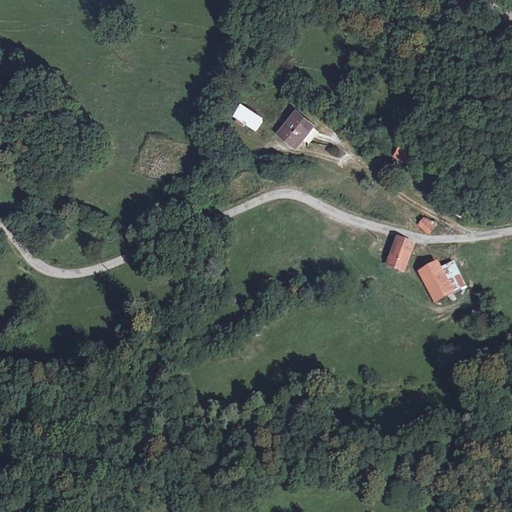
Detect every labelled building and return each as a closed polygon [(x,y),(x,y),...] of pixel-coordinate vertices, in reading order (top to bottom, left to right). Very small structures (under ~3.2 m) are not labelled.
[(239,101),(229,116),(256,134),(266,120),(239,101)] [(311,125),(293,110),(287,118),(305,132),(311,125)] [(305,132),(287,118),(276,131),(295,146),(305,132)] [(401,141),(393,158),(404,163),(413,147),(401,141)] [(468,184),(452,213),(467,221),(482,191),(468,184)] [(419,225),(429,233),(434,227),(424,219),(419,225)] [(412,245),(396,239),(386,265),(401,271),(412,245)] [(450,295),(436,263),(420,272),(433,305),(450,295)]
